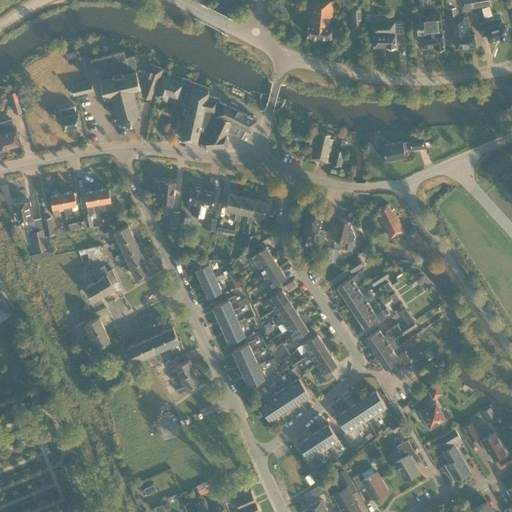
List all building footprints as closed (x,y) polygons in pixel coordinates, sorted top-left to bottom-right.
[(318,0),(310,0),(309,14),(311,14),(311,17),(309,18),(309,21),(311,22),(310,23),(308,23),(307,36),(330,37),(331,25),(330,25),(331,15),(332,15),(333,0),(324,0),(325,2),(318,2),(318,0)] [(457,17),(456,6),(457,6),(456,0),(445,0),(449,27),(451,27),(452,37),(454,36),(456,47),(476,45),(474,33),(469,34),(468,16),(457,17)] [(462,0),(464,8),(471,7),(470,0),(462,0)] [(362,25),(361,3),(350,3),(351,26),(362,25)] [(441,24),(440,17),(440,13),(420,15),(422,35),(421,35),(423,47),(435,45),(436,48),(444,48),(442,32),(441,24)] [(500,16),(478,24),(482,35),(487,34),(489,40),(499,37),(500,40),(509,37),(505,25),(503,25),(500,16)] [(403,21),(371,21),(371,33),(374,33),(374,45),(387,45),(387,46),(389,48),(393,48),(395,46),(395,45),(396,45),(395,33),(404,33),(403,21)] [(80,55),(78,50),(66,53),(68,59),(80,55)] [(126,57),(124,50),(91,59),(94,73),(100,71),(102,79),(100,80),(104,97),(106,97),(107,101),(113,99),(119,122),(126,120),(126,121),(133,119),(133,118),(141,116),(134,89),(141,88),(135,66),(137,65),(134,55),(126,57)] [(73,94),(80,93),(93,90),(91,79),(85,54),(80,56),(85,80),(77,82),(78,85),(71,87),(73,94)] [(155,87),(156,87),(163,68),(150,63),(142,82),(146,83),(142,94),(151,97),(155,87)] [(162,75),(155,95),(157,96),(166,99),(169,93),(176,96),(175,102),(182,103),(189,105),(193,86),(208,89),(209,86),(183,78),(182,82),(164,76),(162,75)] [(181,107),(181,111),(187,112),(186,117),(182,139),(196,142),(198,136),(203,111),(207,93),(208,89),(193,86),(189,105),(182,103),(181,107)] [(9,93),(16,113),(22,112),(15,91),(9,93)] [(203,111),(198,136),(201,135),(202,142),(206,147),(227,146),(227,134),(228,131),(242,138),(247,129),(251,131),(257,119),(243,112),(243,111),(237,109),(219,100),(220,96),(211,94),(207,93),(203,111)] [(0,107),(8,105),(6,95),(0,96),(0,107)] [(174,102),(170,115),(180,117),(180,116),(179,116),(181,111),(181,107),(182,103),(175,102),(174,102)] [(76,112),(75,104),(61,108),(62,116),(61,116),(64,129),(65,128),(66,130),(71,129),(71,127),(81,124),(78,112),(76,112)] [(15,127),(12,118),(0,121),(0,148),(21,143),(16,127),(15,127)] [(310,158),(327,162),(333,139),(329,138),(330,134),(320,131),(319,135),(315,134),(312,144),(313,144),(310,158)] [(404,150),(409,149),(409,150),(426,147),(425,144),(432,142),(431,136),(424,137),(408,140),(408,142),(403,142),(403,141),(382,144),(385,160),(406,156),(404,150)] [(331,163),(341,165),(344,151),(334,149),(331,163)] [(162,180),(162,181),(156,180),(155,189),(161,189),(160,200),(163,200),(162,211),(171,212),(172,201),(173,201),(175,181),(162,180)] [(206,205),(212,206),(215,192),(201,189),(201,187),(196,186),(195,188),(191,187),(188,201),(195,203),(193,214),(204,217),(206,205)] [(99,202),(98,202),(100,211),(106,210),(104,201),(111,200),(109,187),(97,190),(99,202)] [(93,203),(98,202),(99,202),(97,190),(85,192),(87,204),(88,213),(94,212),(93,203)] [(65,205),(64,205),(65,214),(71,213),(70,204),(77,203),(74,191),(62,193),(65,205)] [(58,206),(64,205),(65,205),(62,193),(50,195),(53,207),(52,207),(54,216),(60,215),(58,206)] [(238,211),(242,196),(229,193),(226,208),(236,210),(235,219),(239,220),(241,211),(238,211)] [(238,211),(241,211),(249,213),(247,222),(251,223),(253,214),(251,214),(254,198),(242,196),(238,211)] [(251,214),(253,214),(261,216),(259,225),(264,226),(266,216),(264,216),(267,201),(254,198),(251,214)] [(33,220),(32,216),(29,199),(12,203),(13,210),(14,210),(15,217),(16,217),(18,223),(23,222),(24,230),(35,227),(33,220)] [(404,230),(397,215),(395,215),(392,209),(391,209),(388,203),(379,207),(382,213),(379,214),(390,237),(404,230)] [(309,210),(307,216),(305,229),(316,231),(313,243),(322,245),(326,231),(318,229),(319,225),(320,225),(321,220),(320,220),(322,213),(309,210)] [(180,211),(173,211),(172,227),(178,228),(180,211)] [(102,214),(103,221),(113,219),(112,213),(102,214)] [(84,216),(86,226),(93,225),(91,214),(84,216)] [(55,233),(52,216),(42,218),(45,235),(55,233)] [(205,229),(215,230),(217,218),(207,217),(205,229)] [(335,232),(333,238),(335,239),(334,246),(347,249),(352,250),(354,239),(355,234),(354,231),(348,230),(351,220),(338,217),(337,224),(335,225),(334,231),(335,232)] [(69,223),(70,229),(78,228),(85,227),(85,225),(84,221),(69,223)] [(48,248),(43,229),(31,231),(35,251),(48,248)] [(424,240),(416,229),(407,235),(415,246),(424,240)] [(254,233),(254,235),(246,233),(244,245),(252,247),(253,244),(255,244),(258,234),(254,233)] [(309,246),(311,235),(303,233),(301,244),(309,246)] [(269,248),(279,241),(275,234),(265,241),(269,248)] [(260,242),(243,253),(243,254),(246,258),(245,259),(247,263),(254,258),(259,265),(273,256),(266,246),(264,247),(260,242)] [(138,243),(125,249),(132,265),(145,258),(138,243)] [(339,249),(325,247),(323,260),(332,262),(333,255),(338,256),(339,249)] [(125,249),(112,255),(119,270),(132,265),(125,249)] [(112,255),(98,261),(105,277),(119,270),(112,255)] [(258,280),(279,266),(273,256),(259,265),(263,272),(256,276),(258,280)] [(364,265),(359,258),(347,265),(352,273),(364,265)] [(196,268),(202,282),(215,276),(224,272),(222,268),(216,271),(216,272),(214,273),(209,262),(196,268)] [(247,271),(243,264),(235,269),(240,276),(247,271)] [(86,266),(72,272),(80,289),(93,282),(86,266)] [(279,266),(258,280),(261,283),(267,278),(272,285),(286,276),(279,266)] [(386,270),(376,276),(379,282),(380,281),(386,277),(389,275),(386,270)] [(72,272),(59,279),(66,295),(80,289),(72,272)] [(221,290),(217,279),(219,278),(219,279),(225,276),(224,272),(215,276),(202,282),(208,295),(221,290)] [(344,296),(358,286),(354,280),(361,275),(358,272),(338,285),(344,296)] [(396,277),(391,281),(394,286),(399,282),(396,277)] [(298,278),(289,283),(293,289),(301,284),(298,278)] [(257,288),(254,283),(247,288),(250,292),(257,288)] [(351,306),(372,292),(370,289),(363,293),(358,286),(344,296),(351,306)] [(275,308),(289,299),(282,288),(261,302),(262,303),(262,304),(264,305),(270,301),(275,308)] [(0,304),(4,309),(12,304),(2,290),(0,291),(0,304)] [(358,316),(372,307),(367,300),(374,295),(372,292),(351,306),(358,316)] [(233,309),(230,302),(237,299),(235,294),(227,298),(228,299),(213,305),(218,317),(234,310),(233,309)] [(275,322),(295,309),(289,299),(275,308),(279,315),(272,319),(275,322)] [(170,306),(159,312),(166,328),(178,322),(170,306)] [(238,320),(235,313),(242,310),(240,306),(233,309),(234,310),(218,317),(224,329),(239,322),(238,320)] [(376,313),(372,307),(358,316),(364,326),(372,321),(374,324),(387,315),(386,314),(383,309),(376,313)] [(288,328),(302,319),(295,309),(275,322),(277,325),(283,321),(288,328)] [(159,312),(147,317),(155,333),(166,328),(159,312)] [(411,315),(405,319),(405,320),(407,324),(413,320),(411,315)] [(147,317),(136,322),(143,338),(155,333),(147,317)] [(245,334),(240,324),(247,321),(245,317),(238,320),(239,322),(224,329),(229,341),(245,334)] [(302,319),(288,328),(292,335),(286,339),(288,343),(309,329),(302,319)] [(400,329),(398,331),(400,335),(402,333),(403,334),(417,325),(413,320),(408,324),(401,329),(400,329)] [(393,334),(401,329),(397,323),(385,331),(387,333),(384,335),(380,328),(366,337),(372,347),(393,334)] [(272,324),(266,328),(264,329),(267,333),(274,328),(272,324)] [(124,328),(113,333),(120,349),(131,344),(124,328)] [(424,338),(428,332),(424,329),(420,335),(424,338)] [(113,333),(101,338),(109,354),(120,349),(113,333)] [(303,357),(324,343),(317,333),(303,342),(308,349),(301,354),(303,357)] [(379,358),(393,348),(388,342),(395,337),(393,334),(372,347),(379,358)] [(101,338),(90,343),(98,359),(109,354),(101,338)] [(253,353),(250,345),(257,342),(255,338),(247,342),(233,349),(238,361),(254,354),(253,353)] [(274,356),(287,348),(283,341),(270,350),(274,356)] [(317,362),(331,353),(324,343),(303,357),(295,362),(299,368),(307,363),(307,362),(313,357),(317,362)] [(409,352),(413,358),(420,353),(416,347),(409,352)] [(287,348),(274,356),(278,362),(290,353),(287,348)] [(393,348),(379,358),(386,368),(394,362),(398,368),(410,360),(404,351),(397,355),(393,348)] [(258,364),(255,357),(262,353),(260,349),(253,353),(254,354),(238,361),(243,373),(259,366),(258,364)] [(320,382),(324,379),(332,374),(329,369),(337,363),(331,353),(317,362),(321,369),(314,374),(320,382)] [(194,360),(183,365),(190,381),(202,376),(194,360)] [(264,378),(260,368),(267,365),(265,361),(258,364),(259,366),(243,373),(249,385),(264,378)] [(279,366),(283,373),(290,369),(285,361),(279,366)] [(183,365),(172,371),(179,387),(190,381),(183,365)] [(172,371),(161,376),(168,392),(179,387),(172,371)] [(309,393),(299,378),(292,382),(288,376),(285,378),(289,384),(299,399),(309,393)] [(299,399),(289,384),(285,378),(282,380),(286,386),(279,391),(289,406),(299,399)] [(149,381),(138,387),(145,403),(156,397),(149,381)] [(427,388),(433,398),(443,392),(437,382),(427,388)] [(138,387),(126,392),(134,408),(145,403),(138,387)] [(289,406),(279,391),(272,395),(268,389),(265,391),(269,397),(279,412),(289,406)] [(376,390),(366,396),(376,412),(380,418),(383,416),(379,410),(386,405),(376,390)] [(279,412),(269,397),(265,391),(262,393),(266,399),(259,403),(269,418),(279,412)] [(126,392),(115,397),(123,413),(134,408),(126,392)] [(376,412),(366,396),(356,403),(366,418),(373,414),(377,420),(380,418),(376,412)] [(446,419),(436,401),(419,411),(429,429),(446,419)] [(366,418),(356,403),(346,409),(356,425),(360,431),(363,429),(359,423),(366,418)] [(487,420),(496,415),(490,406),(482,411),(487,420)] [(356,425),(346,409),(336,416),(346,431),(353,427),(357,433),(360,431),(356,425)] [(472,420),(470,421),(469,418),(462,422),(464,425),(462,426),(471,441),(480,435),(472,420)] [(395,432),(403,427),(398,420),(390,425),(395,432)] [(328,423),(318,430),(328,445),(335,441),(339,447),(342,445),(328,423)] [(224,425),(210,431),(218,447),(232,440),(224,425)] [(440,436),(447,447),(461,439),(455,427),(440,436)] [(328,445),(318,430),(308,437),(318,451),(322,458),(326,455),(322,449),(328,445)] [(210,431),(197,437),(205,453),(218,447),(210,431)] [(480,439),(485,447),(487,446),(494,459),(506,452),(494,431),(480,439)] [(370,432),(365,436),(367,440),(373,435),(370,432)] [(197,437),(184,443),(192,459),(205,453),(197,437)] [(318,451),(308,437),(298,443),(308,458),(314,454),(319,460),(322,458),(318,451)] [(405,479),(418,471),(409,455),(415,451),(408,439),(397,445),(404,456),(395,461),(405,479)] [(184,443),(171,449),(178,465),(192,459),(184,443)] [(449,461),(445,464),(454,479),(470,470),(455,444),(443,451),(449,461)] [(348,487),(354,484),(345,468),(338,472),(344,482),(336,486),(339,490),(333,494),(343,511),(356,511),(361,509),(348,487)] [(313,472),(319,481),(323,478),(317,469),(313,472)] [(365,483),(373,497),(387,489),(377,471),(365,478),(361,472),(353,477),(359,487),(365,483)] [(309,473),(305,476),(310,483),(314,481),(309,473)] [(216,481),(214,477),(197,484),(201,493),(209,490),(207,485),(216,481)] [(144,495),(153,491),(150,483),(140,488),(144,495)] [(239,508),(256,501),(251,490),(235,497),(234,495),(229,497),(232,503),(236,501),(239,508)] [(256,501),(239,508),(241,511),(258,511),(260,511),(256,501)] [(328,511),(321,501),(303,511),(328,511)] [(493,511),(487,501),(473,509),(474,511),(493,511)]
